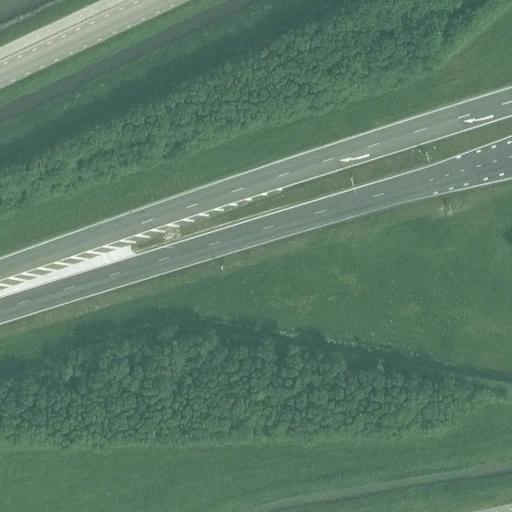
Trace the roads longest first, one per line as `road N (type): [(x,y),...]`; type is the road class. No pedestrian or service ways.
road 1 (trunk): [(511,102),(0,270)]
road 2 (trunk): [(0,312),(511,157)]
road 3 (secondary): [(0,78),(167,0)]
